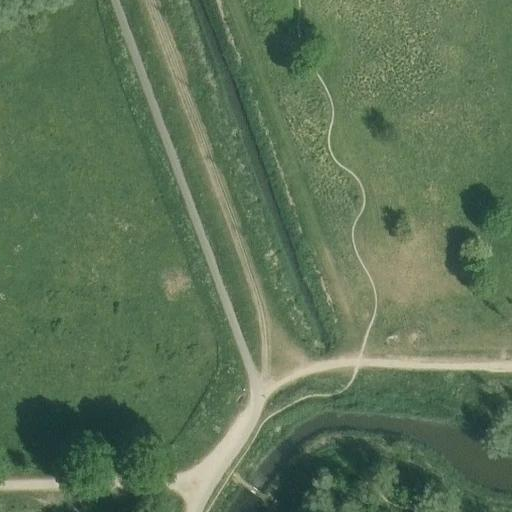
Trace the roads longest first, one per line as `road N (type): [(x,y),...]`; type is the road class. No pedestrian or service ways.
road 1 (unknown): [(188,511),(195,480),(233,442),(257,390),(264,346),(260,298),(151,0)]
road 2 (track): [(257,390),(350,361),(511,358)]
